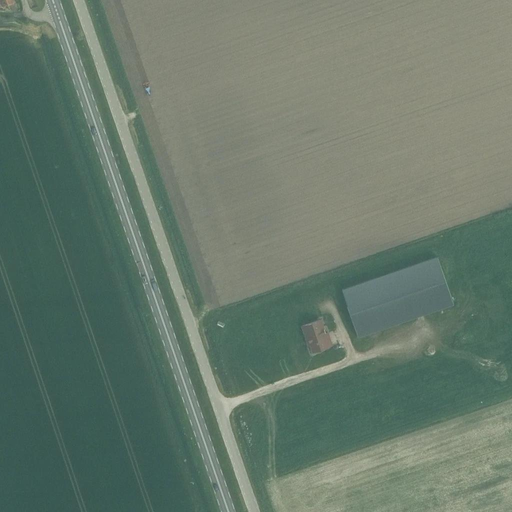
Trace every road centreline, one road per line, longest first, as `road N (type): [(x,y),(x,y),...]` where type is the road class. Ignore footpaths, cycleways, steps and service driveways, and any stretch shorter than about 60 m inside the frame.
road 1 (unclassified): [(254,511),(78,0)]
road 2 (primary): [(227,511),(52,0)]
